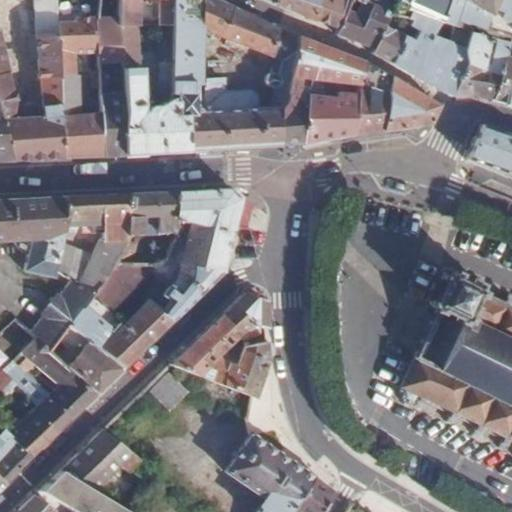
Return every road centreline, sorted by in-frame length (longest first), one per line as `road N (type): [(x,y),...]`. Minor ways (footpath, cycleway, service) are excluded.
road 1 (tertiary): [(285,168),(296,403),(326,456),(406,511)]
road 2 (tertiary): [(0,184),(285,168)]
road 3 (residential): [(427,172),(399,160),(285,168)]
